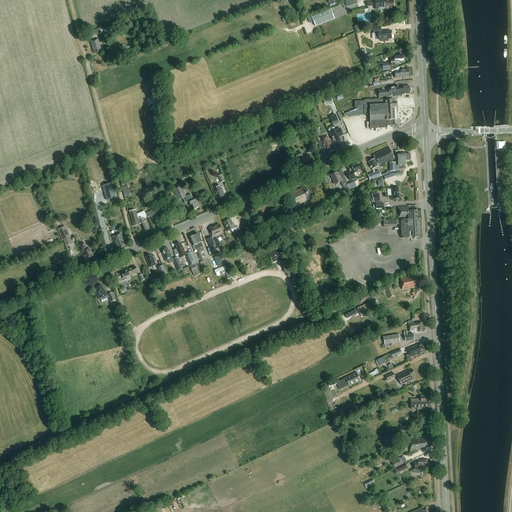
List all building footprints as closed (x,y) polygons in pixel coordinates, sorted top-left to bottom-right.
[(375,0),(376,9),(386,9),(390,9),(390,8),(393,8),(393,6),(394,6),(394,5),(392,5),(392,2),(388,2),(388,0),(383,0),(384,1),(381,1),(381,0),(375,0)] [(330,9),(312,17),(316,26),(334,19),(330,9)] [(88,33),(90,37),(104,32),(105,35),(112,32),(111,31),(120,28),(118,22),(102,28),(102,27),(95,30),(95,31),(88,33)] [(381,27),(373,27),(373,33),(375,33),(375,40),(381,39),(381,42),(388,41),(388,39),(392,39),(391,31),(381,31),(381,27)] [(94,53),(101,51),(97,38),(90,40),(94,53)] [(391,63),(382,64),(383,71),(391,70),(390,66),(399,66),(399,63),(404,63),(403,59),(404,59),(404,57),(403,57),(403,56),(395,56),(395,60),(391,60),(391,63)] [(395,77),(400,77),(409,77),(408,69),(400,69),(400,71),(395,71),(395,77)] [(398,86),(388,90),(379,91),(379,98),(402,96),(401,94),(410,94),(409,86),(402,87),(402,88),(398,88),(398,86)] [(394,125),(394,119),(396,119),(396,107),(397,107),(397,101),(394,102),(394,100),(387,101),(387,105),(370,106),(370,110),(369,110),(370,129),(387,128),(387,126),(394,125)] [(364,115),(363,106),(358,107),(358,108),(359,110),(349,114),(348,115),(349,115),(349,117),(364,115)] [(331,115),(333,124),(339,123),(337,114),(331,115)] [(334,131),(329,133),(334,145),(335,144),(337,149),(343,146),(342,144),(344,144),(341,136),(343,135),(340,128),(337,130),(337,132),(335,133),(334,131)] [(327,136),(322,138),(326,147),(324,147),(326,151),(327,151),(328,152),(334,150),(328,136),(327,136)] [(375,159),(369,162),(370,166),(370,167),(371,168),(372,168),(372,169),(379,167),(379,166),(395,159),(390,148),(373,155),(375,159)] [(301,152),(293,155),(295,160),(300,158),(300,159),(297,161),(300,169),(306,166),(305,165),(312,162),(309,156),(304,158),(304,159),(303,156),(301,152)] [(399,163),(396,164),(396,170),(399,169),(399,166),(405,166),(405,161),(410,161),(410,154),(405,154),(405,153),(402,154),(402,155),(399,155),(399,163)] [(347,175),(350,180),(355,178),(353,174),(357,172),(357,171),(360,170),(358,164),(354,165),(354,164),(348,167),(350,173),(347,175)] [(379,170),(368,175),(370,181),(382,176),(379,170)] [(343,187),(345,192),(349,190),(343,177),(340,178),(337,172),(331,175),(335,184),(336,184),(336,185),(337,184),(337,183),(341,182),(343,187)] [(354,181),(347,184),(350,190),(357,187),(354,181)] [(102,185),(107,200),(116,198),(112,182),(102,185)] [(150,184),(142,185),(144,193),(151,191),(150,184)] [(125,196),(131,194),(129,185),(123,187),(125,196)] [(173,189),(178,201),(187,197),(181,185),(173,189)] [(220,186),(216,188),(217,191),(216,192),(217,195),(218,194),(220,198),(225,196),(223,192),(224,192),(223,189),(222,189),(220,186)] [(309,206),(306,201),(308,200),(307,198),(310,197),(306,188),(304,189),(303,187),(287,194),(292,207),(303,202),(304,205),(294,209),(297,216),(304,212),(303,209),(309,206)] [(390,191),(391,196),(391,199),(400,199),(399,190),(398,188),(390,188),(390,191)] [(379,193),(372,194),(374,203),(380,202),(379,193)] [(186,203),(189,202),(190,205),(192,205),(194,209),(198,208),(195,199),(192,200),(191,198),(188,200),(187,198),(185,199),(186,203)] [(407,219),(417,219),(417,210),(408,210),(407,206),(397,207),(398,219),(407,218),(407,219)] [(146,221),(145,222),(143,217),(138,219),(136,210),(129,212),(133,226),(141,224),(144,231),(150,229),(146,221)] [(102,229),(108,227),(106,219),(100,220),(102,229)] [(228,231),(231,230),(232,232),(236,230),(235,228),(233,222),(232,222),(230,219),(224,222),(228,231)] [(417,219),(407,219),(396,220),(383,221),(384,227),(397,226),(397,224),(401,224),(402,238),(410,238),(410,237),(412,237),(412,238),(413,238),(413,239),(417,238),(417,237),(418,237),(417,219)] [(212,237),(207,239),(211,248),(212,248),(213,250),(221,246),(217,238),(213,240),(212,238),(220,235),(222,239),(225,237),(219,224),(214,227),(213,226),(210,227),(210,228),(209,228),(211,232),(210,233),(212,237)] [(57,230),(62,241),(64,241),(66,246),(73,243),(70,237),(67,238),(66,235),(69,234),(65,226),(57,230)] [(240,230),(236,231),(240,240),(238,241),(239,244),(244,242),(242,238),(247,237),(245,233),(242,235),(240,230)] [(119,233),(113,236),(116,243),(115,244),(116,248),(120,246),(120,247),(125,245),(124,244),(126,244),(126,243),(126,242),(125,240),(124,240),(124,239),(122,240),(119,233)] [(197,244),(199,247),(202,246),(201,242),(198,234),(194,236),(197,243),(197,244)] [(200,251),(198,248),(199,247),(197,244),(197,243),(194,236),(190,238),(193,245),(194,245),(196,249),(198,252),(197,252),(201,261),(205,260),(200,251)] [(176,249),(179,255),(185,252),(182,244),(181,244),(180,242),(176,243),(178,249),(176,249)] [(84,243),(79,246),(84,257),(85,256),(87,259),(93,257),(90,249),(87,251),(84,243)] [(268,252),(273,263),(287,257),(282,246),(268,252)] [(167,247),(161,249),(163,252),(162,252),(166,261),(168,260),(169,263),(174,261),(178,271),(181,269),(177,258),(173,259),(173,258),(169,249),(168,249),(167,247)] [(146,259),(150,267),(156,263),(153,255),(151,255),(151,253),(147,255),(148,258),(146,259)] [(220,256),(214,258),(218,267),(224,264),(220,256)] [(128,268),(131,274),(137,270),(135,265),(128,268)] [(162,277),(157,279),(158,280),(164,278),(163,276),(165,275),(166,277),(167,276),(163,265),(158,267),(162,277)] [(224,265),(212,270),(215,278),(228,273),(224,265)] [(124,277),(131,274),(128,268),(121,272),(124,277)] [(416,284),(418,284),(417,279),(415,279),(414,276),(400,279),(403,290),(416,287),(416,284)] [(107,300),(106,298),(109,297),(111,302),(115,300),(112,293),(109,294),(109,295),(107,296),(104,289),(103,289),(102,285),(96,288),(97,291),(96,292),(99,299),(100,299),(102,302),(107,300)] [(395,297),(391,286),(385,289),(389,299),(390,298),(390,299),(395,297)] [(371,301),(357,308),(360,315),(374,308),(371,301)] [(356,309),(347,314),(349,318),(358,314),(356,309)] [(408,324),(407,324),(408,332),(412,331),(412,334),(407,335),(407,333),(404,333),(405,341),(415,340),(414,333),(422,332),(423,330),(422,323),(412,324),(412,321),(408,322),(408,324)] [(383,336),(384,345),(400,342),(399,334),(383,336)] [(417,345),(407,349),(410,357),(420,353),(420,352),(424,350),(423,344),(417,345)] [(392,358),(392,357),(402,353),(400,349),(391,353),(388,354),(390,359),(392,358)] [(383,357),(377,360),(380,366),(386,363),(383,357)] [(411,377),(415,375),(412,368),(405,372),(403,373),(397,376),(401,385),(412,379),(411,377)] [(349,386),(360,381),(356,372),(345,378),(349,386)] [(385,376),(388,381),(395,377),(393,372),(385,376)] [(416,399),(410,399),(411,408),(417,408),(417,410),(422,409),(422,407),(430,407),(429,396),(421,397),(421,399),(416,400),(416,399)] [(355,402),(349,405),(352,413),(358,410),(355,402)] [(350,414),(346,406),(332,413),(336,421),(350,414)] [(391,429),(389,430),(391,438),(399,437),(399,434),(403,433),(402,427),(391,429)] [(418,447),(426,447),(426,439),(409,440),(410,451),(418,450),(418,447)] [(399,459),(392,462),(395,468),(402,465),(399,459)] [(418,463),(414,463),(415,470),(414,470),(415,473),(422,473),(421,467),(429,467),(428,460),(418,461),(418,463)] [(405,464),(395,469),(394,470),(396,473),(400,472),(407,469),(405,464)] [(373,480),(364,484),(367,489),(368,488),(368,486),(371,485),(371,484),(374,482),(373,480)]
